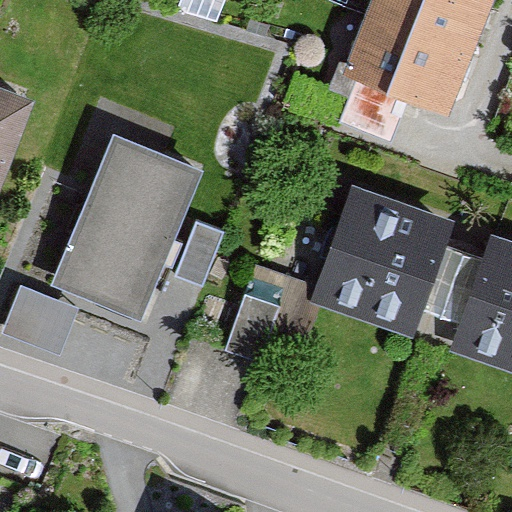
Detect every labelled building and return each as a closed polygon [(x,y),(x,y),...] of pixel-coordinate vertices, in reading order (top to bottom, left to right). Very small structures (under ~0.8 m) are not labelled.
[(361,0),(358,8),(415,30),(470,52),(487,0),(361,0)] [(444,118),(470,52),(415,30),(358,8),(332,74),(444,118)] [(0,177),(30,92),(0,81),(0,177)] [(147,289),(201,153),(111,118),(58,254),(147,289)] [(409,342),(445,227),(337,193),(301,308),(409,342)] [(440,352),(511,377),(511,249),(480,238),(440,352)] [(263,351),(279,294),(246,285),(230,341),(263,351)]
